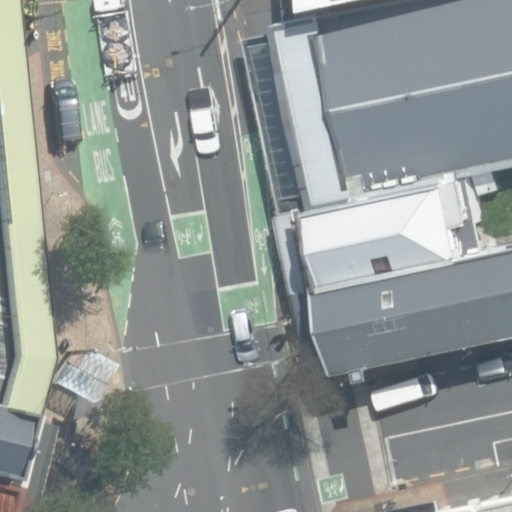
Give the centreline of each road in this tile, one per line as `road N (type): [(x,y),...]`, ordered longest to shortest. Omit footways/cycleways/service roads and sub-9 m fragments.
road 1 (secondary): [(151,0),(178,204),(237,503)]
road 2 (residential): [(511,412),(340,447),(237,503)]
